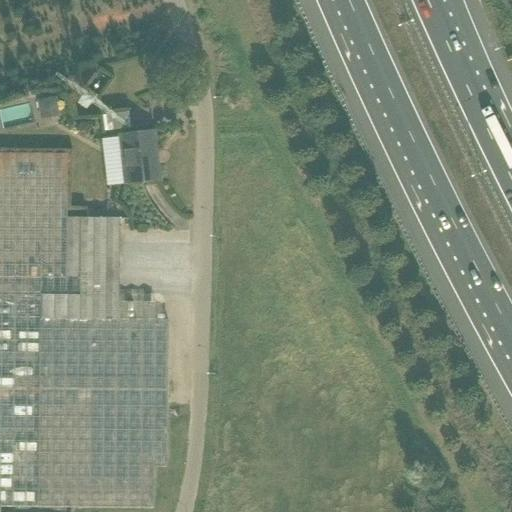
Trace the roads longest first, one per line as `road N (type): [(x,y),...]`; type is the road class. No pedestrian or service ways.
road 1 (unclassified): [(183,511),(199,411),(204,109),(174,0)]
road 2 (motorway): [(343,0),(418,170),(511,344)]
road 3 (motorway): [(511,167),(448,30)]
